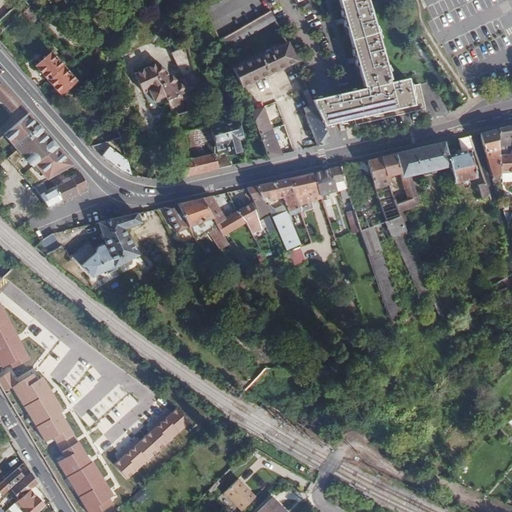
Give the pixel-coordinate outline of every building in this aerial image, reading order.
[(409,87),(406,79),(389,83),(364,0),(340,0),(366,88),(331,96),(313,100),(325,125),(342,121),(355,118),(357,124),(424,109),(419,85),(409,87)] [(217,40),(221,50),(275,21),(270,11),(217,40)] [(286,43),(231,71),(239,89),(296,61),(286,43)] [(188,49),(172,56),(177,68),(191,62),(188,49)] [(67,51),(61,56),(68,64),(74,59),(67,51)] [(36,67),(48,80),(63,68),(51,53),(36,67)] [(166,97),(168,101),(200,86),(194,74),(178,82),(156,63),(133,74),(143,94),(149,92),(154,102),(166,97)] [(63,68),(48,80),(60,95),(75,82),(63,68)] [(20,104),(0,82),(0,100),(11,113),(20,104)] [(200,86),(168,101),(183,177),(200,173),(217,169),(215,155),(209,128),(200,86)] [(325,125),(313,100),(308,89),(304,90),(308,100),(301,103),(303,108),(302,109),(317,148),(325,146),(328,140),(331,139),(325,125)] [(258,134),(270,129),(262,108),(250,112),(258,134)] [(32,187),(42,182),(73,166),(46,133),(28,113),(6,133),(14,143),(12,145),(16,150),(6,158),(32,188),(32,187)] [(234,121),(209,128),(215,155),(217,169),(231,166),(229,153),(240,151),(236,138),(240,137),(234,121)] [(511,125),(504,128),(497,129),(498,143),(507,142),(509,156),(498,156),(499,175),(511,173),(511,125)] [(105,130),(109,142),(121,139),(116,126),(105,130)] [(270,129),(258,134),(266,158),(282,155),(270,129)] [(498,143),(497,129),(487,132),(479,134),(493,180),(499,179),(499,175),(498,156),(498,143)] [(474,150),(469,136),(457,138),(460,152),(447,155),(449,165),(454,183),(477,178),(470,151),(474,150)] [(449,165),(447,155),(444,141),(412,148),(393,153),(399,173),(405,190),(408,200),(396,203),(398,209),(419,203),(410,175),(449,165)] [(109,147),(101,156),(113,166),(117,169),(131,178),(127,161),(109,147)] [(399,173),(393,153),(385,155),(379,156),(386,176),(399,173)] [(358,161),(340,165),(348,188),(355,211),(360,224),(393,324),(403,315),(374,226),(388,222),(422,299),(433,290),(401,218),(398,209),(396,203),(393,193),(386,176),(379,156),(358,161)] [(348,188),(340,165),(322,170),(311,173),(319,194),(348,188)] [(319,194),(311,173),(300,175),(287,178),(297,204),(321,199),(319,194)] [(57,186),(53,188),(60,201),(87,190),(80,174),(70,178),(70,181),(60,185),(59,182),(56,183),(57,186)] [(269,182),(246,188),(254,202),(258,218),(270,213),(272,218),(286,211),(283,206),(268,212),(265,202),(267,201),(267,195),(269,195),(270,199),(283,197),(290,215),(299,212),(297,204),(287,178),(269,182)] [(47,208),(60,201),(53,188),(48,190),(42,182),(32,187),(47,208)] [(491,201),(485,184),(479,186),(482,198),(488,201),(491,201)] [(393,193),(396,203),(408,200),(405,190),(393,193)] [(206,197),(201,198),(222,236),(244,224),(237,211),(223,218),(211,196),(206,197)] [(185,201),(176,203),(186,229),(190,238),(208,231),(212,240),(222,236),(201,198),(185,201)] [(176,203),(163,206),(174,233),(186,229),(176,203)] [(251,203),(237,211),(244,224),(249,233),(259,229),(251,203)] [(312,209),(300,213),(310,241),(322,237),(312,209)] [(360,224),(355,211),(349,213),(353,226),(360,224)] [(106,245),(93,248),(87,241),(72,256),(91,277),(136,253),(123,229),(140,222),(136,212),(98,222),(102,235),(102,236),(101,238),(102,240),(105,241),(106,245)] [(52,233),(39,243),(45,255),(59,247),(52,233)] [(232,243),(228,245),(232,253),(237,251),(232,243)] [(505,270),(491,277),(493,283),(501,278),(508,274),(505,270)] [(511,285),(511,279),(508,274),(501,278),(507,287),(511,285)] [(403,315),(393,324),(397,329),(430,300),(443,324),(481,307),(479,301),(447,315),(433,290),(422,299),(403,315)] [(318,387),(302,373),(299,376),(305,381),(304,383),(313,391),(318,387)] [(17,485),(31,473),(27,467),(20,473),(17,470),(0,485),(0,487),(0,488),(0,492),(4,497),(17,485)] [(20,502),(39,486),(33,476),(13,493),(20,502)] [(238,478),(223,493),(241,511),(256,496),(238,478)] [(38,511),(44,506),(38,500),(44,494),(39,486),(20,502),(17,505),(21,509),(27,503),(30,506),(23,511),(38,511)] [(333,486),(325,499),(345,511),(345,510),(349,511),(351,511),(357,501),(352,498),(353,496),(333,486)] [(289,511),(273,495),(257,511),(258,511),(289,511)]
